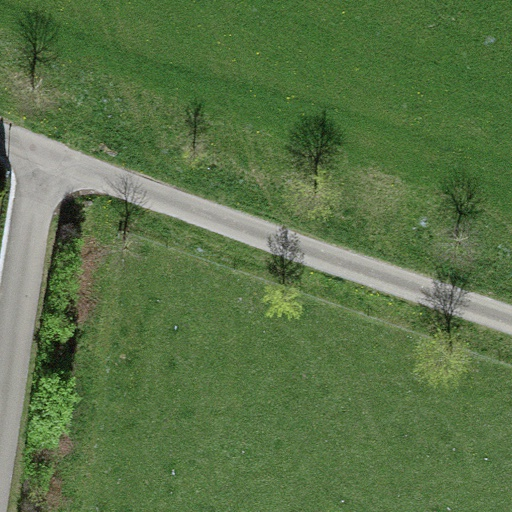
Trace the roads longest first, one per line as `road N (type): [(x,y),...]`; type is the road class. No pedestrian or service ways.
road 1 (unclassified): [(511,310),(39,163)]
road 2 (residential): [(39,163),(0,422)]
